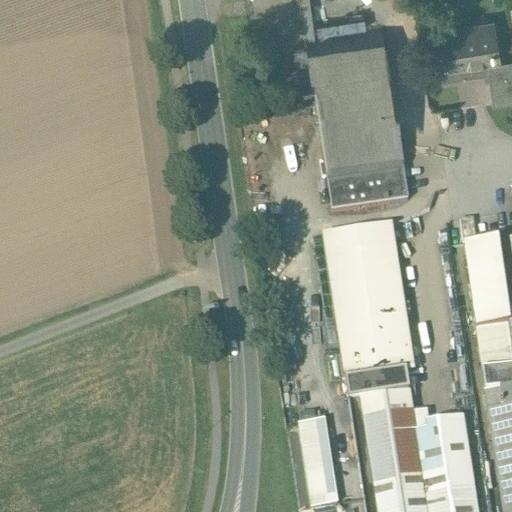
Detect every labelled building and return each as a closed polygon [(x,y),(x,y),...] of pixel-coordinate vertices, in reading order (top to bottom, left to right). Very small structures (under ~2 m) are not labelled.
[(293,0),(294,8),(297,8),(297,33),(309,33),(309,0),(293,0)] [(494,21),(438,29),(446,81),(487,75),(486,65),(500,63),(494,21)] [(381,29),(305,41),(331,213),(407,202),(381,29)] [(306,48),(293,50),(301,102),(314,100),(306,48)] [(511,60),(500,63),(486,65),(487,75),(492,107),(511,103),(511,60)] [(471,238),(485,235),(482,216),(467,218),(471,238)] [(390,228),(322,239),(345,383),(406,374),(413,373),(390,228)] [(511,238),(498,240),(501,263),(511,261),(511,238)] [(498,240),(464,245),(485,393),(511,388),(511,358),(507,326),(510,325),(501,263),(498,240)] [(511,261),(501,263),(510,325),(511,324),(511,261)] [(345,383),(348,404),(409,394),(406,374),(345,383)] [(511,511),(511,388),(485,393),(502,511),(511,511)] [(409,394),(348,404),(363,502),(364,511),(475,511),(462,420),(414,427),(409,394)] [(324,423),(300,426),(308,481),(333,477),(324,423)] [(333,477),(308,481),(313,510),(314,510),(337,506),(333,477)] [(337,506),(314,510),(314,511),(364,511),(363,502),(337,506)]
